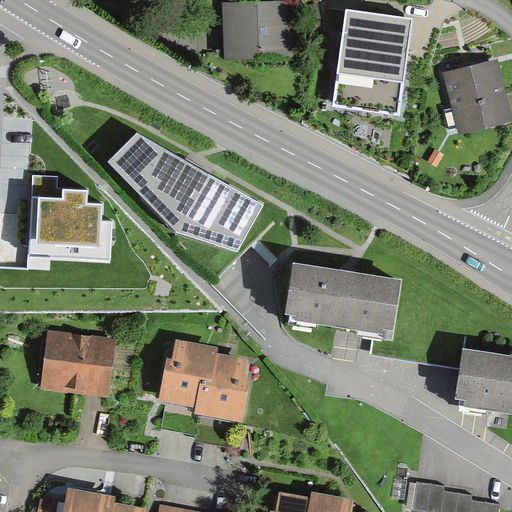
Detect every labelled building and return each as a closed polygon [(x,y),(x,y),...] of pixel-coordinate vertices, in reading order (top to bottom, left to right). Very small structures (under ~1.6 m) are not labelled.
[(293,4),(223,7),(225,63),(296,60),(293,4)] [(412,27),(345,18),(332,114),(400,123),(412,27)] [(511,115),(498,64),(444,78),(459,136),(511,122),(511,115)] [(137,135),(111,160),(176,223),(235,243),(258,202),(137,135)] [(56,178),(35,177),(31,254),(108,258),(110,223),(99,223),(100,207),(85,206),(86,192),(56,190),(56,178)] [(400,283),(291,265),(283,314),(393,331),(400,283)] [(118,338),(48,331),(42,387),(112,394),(118,338)] [(211,372),(215,352),(217,344),(178,337),(176,349),(171,348),(162,392),(198,399),(203,371),(211,372)] [(203,371),(198,399),(197,405),(240,413),(247,375),(242,374),(245,357),(215,352),(211,372),(203,371)] [(511,357),(461,352),(455,404),(511,410),(511,357)] [(416,482),(412,510),(427,511),(499,511),(500,504),(472,500),(473,495),(444,491),(445,486),(416,482)] [(66,511),(111,511),(114,499),(115,493),(71,485),(66,511)] [(313,488),(311,495),(307,511),(346,511),(350,495),(313,488)] [(307,511),(311,495),(282,490),(279,506),(273,505),(271,511),(307,511)] [(142,511),(144,504),(114,499),(111,511),(142,511)]
